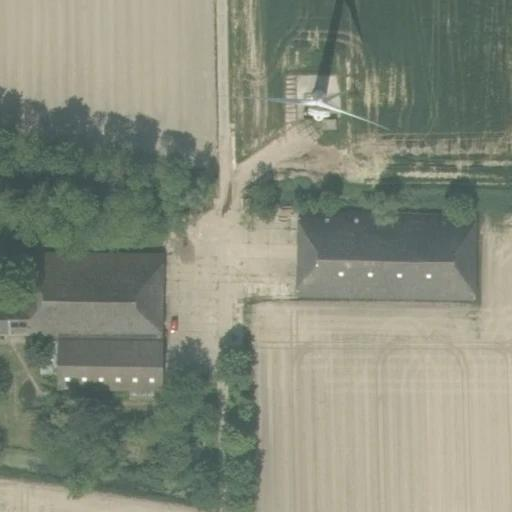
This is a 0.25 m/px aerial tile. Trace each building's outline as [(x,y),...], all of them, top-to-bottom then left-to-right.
[(311,95),(311,97),(311,98),(312,100),(313,101),(314,102),(315,103),(316,104),(318,104),(319,104),(321,103),(322,103),(323,102),(324,100),(325,99),(325,98),(326,96),(325,94),(325,93),(324,92),(323,91),(321,90),(320,89),(318,89),(317,89),(316,90),(314,90),(313,91),(312,93),(311,94),(311,95)] [(209,212),(210,188),(200,188),(200,212),(209,212)] [(297,295),(474,300),(476,214),(299,209),(297,295)] [(56,388),(161,389),(162,253),(17,252),(17,301),(0,300),(0,332),(34,333),(34,339),(41,339),(40,373),(57,373),(56,388)] [(77,446),(94,448),(97,421),(80,420),(77,446)]
